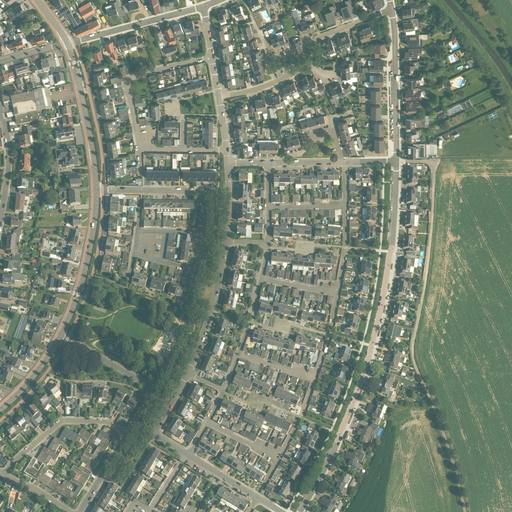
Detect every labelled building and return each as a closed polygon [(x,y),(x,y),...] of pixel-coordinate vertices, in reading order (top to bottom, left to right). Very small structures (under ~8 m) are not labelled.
[(58,9),(66,4),(63,0),(54,0),(53,1),(58,9)] [(87,22),(92,30),(101,25),(97,18),(93,21),(90,16),(89,17),(88,15),(95,11),(95,10),(98,9),(92,0),(91,0),(90,1),(83,5),(84,6),(79,9),(87,22)] [(119,7),(122,5),(119,0),(116,0),(116,1),(110,3),(112,8),(109,9),(109,10),(106,11),(107,16),(110,14),(111,18),(118,15),(116,7),(119,6),(119,7)] [(133,0),(135,2),(129,4),(131,11),(140,9),(137,0),(133,0)] [(159,10),(156,0),(150,0),(150,1),(149,2),(152,12),(159,10)] [(262,8),(258,0),(250,0),(248,1),(253,12),(262,8)] [(346,5),(341,7),(345,18),(352,16),(350,10),(353,9),(350,0),(347,0),(345,1),(346,5)] [(374,7),(381,5),(379,0),(370,0),(366,1),(369,10),(374,8),(374,7)] [(403,17),(409,16),(409,18),(413,17),(416,9),(423,8),(423,3),(412,4),(412,9),(402,10),(403,17)] [(20,4),(13,9),(11,7),(5,12),(7,15),(11,12),(15,17),(24,10),(20,4)] [(237,7),(236,5),(231,7),(233,14),(236,13),(238,19),(243,17),(240,6),(237,7)] [(325,20),(327,20),(329,24),(336,21),(334,16),(337,15),(334,5),(329,7),(330,10),(325,12),(326,16),(324,17),(325,20)] [(225,20),(224,17),(227,16),(225,9),(219,11),(220,13),(217,14),(220,22),(225,20)] [(70,11),(65,14),(63,15),(65,18),(69,16),(75,27),(73,28),(74,29),(78,36),(79,35),(80,35),(81,34),(81,35),(83,33),(79,26),(74,17),(70,11)] [(88,32),(89,32),(92,30),(87,22),(82,24),(80,19),(78,15),(74,17),(79,26),(83,33),(84,34),(88,32)] [(298,16),(294,18),(298,30),(302,29),(303,33),(307,32),(310,32),(306,22),(300,24),(300,22),(298,16)] [(314,24),(317,23),(315,18),(308,20),(307,16),(304,17),(306,22),(310,32),(312,31),(312,30),(315,29),(314,24)] [(413,26),(419,26),(418,18),(411,18),(411,21),(404,22),(404,31),(413,30),(413,26)] [(198,40),(196,34),(200,33),(198,28),(195,29),(192,20),(186,22),(186,23),(183,24),(187,37),(191,36),(192,41),(198,40)] [(30,24),(32,27),(35,31),(39,42),(45,40),(43,33),(38,35),(37,34),(38,34),(38,33),(37,29),(39,29),(37,22),(30,24)] [(174,30),(172,31),(174,37),(183,33),(180,23),(173,26),(174,30)] [(242,33),(251,31),(250,25),(247,25),(247,23),(239,24),(240,27),(242,33)] [(215,30),(216,36),(225,34),(224,28),(225,28),(224,25),(218,26),(218,29),(215,30)] [(174,37),(172,31),(170,26),(164,29),(170,44),(176,41),(174,37)] [(23,33),(23,32),(16,34),(13,30),(11,27),(9,29),(13,34),(17,47),(24,45),(22,39),(26,38),(25,36),(23,33)] [(30,38),(32,44),(39,42),(35,31),(32,27),(28,29),(29,32),(32,31),(33,35),(34,35),(35,35),(35,36),(30,38)] [(364,35),(360,37),(362,43),(370,39),(369,36),(372,34),(370,27),(362,30),(364,35)] [(8,42),(11,49),(17,47),(13,34),(9,29),(7,30),(11,42),(8,42)] [(154,32),(158,43),(164,41),(160,30),(154,32)] [(244,42),(248,41),(251,40),(251,37),(253,37),(251,31),(242,33),(241,33),(242,39),(243,39),(244,42)] [(290,43),(288,40),(286,32),(282,33),(282,32),(276,34),(277,37),(280,45),(282,44),(282,43),(285,42),(286,45),(290,43)] [(228,34),(225,34),(216,36),(217,42),(220,41),(220,44),(229,43),(228,40),(228,34)] [(348,34),(342,36),(346,47),(352,45),(348,34)] [(407,45),(419,45),(419,34),(405,35),(405,42),(407,42),(407,45)] [(131,49),(130,47),(136,45),(137,47),(144,45),(141,37),(137,39),(136,35),(127,38),(129,42),(126,43),(128,50),(131,49)] [(339,45),(337,46),(339,52),(339,53),(347,50),(346,47),(342,36),(337,38),(339,45)] [(277,46),(280,45),(277,37),(271,39),(273,46),(277,45),(277,46)] [(301,43),(302,43),(300,37),(296,39),(297,41),(293,42),(292,40),(291,38),(288,40),(290,43),(291,46),(294,45),(296,52),(297,52),(299,51),(302,50),(301,46),(302,46),(301,43)] [(128,50),(126,43),(124,38),(117,40),(119,48),(120,48),(121,51),(120,52),(121,54),(125,53),(124,51),(128,50)] [(256,39),(251,40),(248,41),(250,47),(257,45),(256,39)] [(331,56),(329,53),(335,51),(336,53),(339,52),(337,46),(334,47),(331,40),(327,41),(328,43),(326,44),(328,49),(324,50),(327,58),(331,56)] [(118,58),(116,49),(114,49),(112,41),(106,43),(108,51),(110,50),(111,54),(112,53),(113,59),(118,58)] [(229,48),(229,45),(229,43),(220,44),(221,47),(218,47),(219,53),(230,52),(230,51),(229,48)] [(370,50),(370,57),(379,57),(379,52),(385,52),(385,43),(375,43),(375,50),(370,50)] [(172,54),(178,52),(175,45),(169,47),(172,54)] [(417,54),(422,54),(422,48),(408,49),(408,52),(405,52),(405,59),(417,58),(417,54)] [(107,65),(105,66),(104,61),(104,62),(100,50),(94,52),(95,56),(93,56),(96,64),(92,65),(94,71),(108,67),(107,65)] [(249,57),(250,59),(263,55),(262,53),(261,53),(260,50),(252,52),(250,53),(249,50),(243,51),(244,56),(246,57),(249,56),(249,57)] [(231,58),(230,52),(219,53),(220,59),(223,59),(223,62),(231,61),(230,58),(231,58)] [(249,59),(251,64),(263,61),(262,58),(264,58),(263,55),(250,59),(249,59)] [(54,59),(47,61),(50,72),(57,70),(58,75),(62,74),(60,68),(56,68),(55,62),(54,63),(54,59)] [(383,68),(383,60),(369,61),(368,61),(368,65),(370,65),(370,67),(362,68),(362,72),(370,72),(380,72),(380,68),(383,68)] [(43,72),(35,73),(32,74),(33,75),(35,82),(38,91),(44,90),(41,81),(40,79),(44,78),(43,73),(50,72),(47,61),(44,61),(44,62),(41,63),(42,66),(41,66),(43,72)] [(229,64),(231,64),(231,61),(223,62),(224,65),(221,65),(222,71),(230,70),(229,64)] [(253,69),(266,66),(265,63),(263,64),(263,61),(251,64),(252,69),(253,69)] [(416,72),(416,65),(419,65),(419,61),(410,61),(410,65),(405,65),(405,72),(416,72)] [(345,63),(346,66),(340,67),(341,73),(350,72),(350,66),(352,66),(352,63),(345,63)] [(31,83),(32,83),(35,82),(33,75),(30,76),(27,66),(21,68),(24,78),(25,81),(29,79),(31,83)] [(20,80),(24,78),(21,68),(15,70),(18,80),(15,80),(17,87),(21,86),(20,80)] [(233,75),(231,75),(230,70),(222,71),(223,77),(226,77),(226,79),(232,78),(234,78),(233,75)] [(6,72),(0,74),(0,79),(2,86),(9,83),(8,80),(14,79),(12,71),(6,73),(6,72)] [(93,74),(94,79),(106,77),(105,71),(101,72),(102,73),(93,74)] [(168,72),(164,73),(166,80),(173,78),(172,77),(171,71),(168,72)] [(264,74),(264,72),(257,73),(252,75),(254,80),(263,78),(262,75),(264,74)] [(419,77),(415,77),(415,74),(405,75),(405,79),(407,79),(407,85),(415,84),(415,85),(419,85),(420,84),(420,81),(419,81),(419,77)] [(55,75),(44,78),(40,79),(41,81),(53,79),(55,86),(65,84),(63,76),(55,77),(55,75)] [(202,80),(201,77),(200,75),(198,76),(200,81),(202,89),(208,87),(207,83),(208,83),(208,80),(206,80),(206,79),(202,80)] [(371,87),(375,87),(377,87),(377,83),(383,83),(383,75),(374,75),(374,76),(370,76),(370,81),(369,81),(369,87),(371,87)] [(311,87),(309,84),(308,80),(306,76),(303,77),(303,78),(300,79),(302,83),(299,85),(302,92),(305,90),(310,88),(311,87)] [(320,93),(326,91),(326,90),(323,84),(318,86),(313,77),(311,78),(311,79),(308,80),(309,84),(311,87),(313,92),(318,89),(320,93)] [(227,86),(228,88),(235,87),(234,84),(233,85),(232,78),(226,79),(223,80),(224,86),(227,86)] [(196,90),(194,83),(191,83),(190,80),(187,81),(190,92),(196,90)] [(187,81),(181,82),(182,86),(184,94),(190,92),(187,81)] [(202,89),(200,81),(194,83),(196,90),(202,89)] [(38,91),(35,82),(32,83),(34,89),(28,91),(29,93),(33,92),(38,91)] [(290,84),(290,83),(288,84),(293,96),(302,92),(299,85),(295,86),(294,82),(290,84)] [(175,88),(174,84),(168,86),(171,97),(177,95),(175,88)] [(284,100),(287,98),(288,99),(291,98),(290,97),(293,96),(288,84),(285,85),(285,86),(282,88),(284,92),(281,93),(284,100)] [(346,96),(340,84),(335,86),(340,98),(346,96)] [(171,97),(168,86),(162,88),(165,99),(171,97)] [(182,86),(175,88),(177,95),(184,94),(182,86)] [(330,89),(332,94),(329,95),(332,101),(335,100),(333,97),(335,96),(336,100),(340,98),(335,86),(330,89)] [(112,97),(116,96),(120,96),(118,87),(110,89),(112,97)] [(371,87),(371,95),(380,95),(380,89),(377,89),(377,87),(375,87),(371,87)] [(406,99),(426,98),(426,90),(418,90),(418,87),(408,88),(408,92),(406,92),(406,99)] [(97,90),(98,98),(107,96),(105,88),(97,90)] [(159,100),(165,99),(162,88),(153,90),(155,95),(157,94),(159,100)] [(44,90),(38,91),(33,92),(29,93),(23,95),(20,95),(15,96),(2,99),(3,103),(11,102),(13,112),(6,114),(7,118),(14,117),(16,124),(15,125),(15,123),(9,124),(10,127),(16,126),(29,124),(33,123),(42,121),(44,121),(42,111),(58,108),(57,103),(51,104),(48,89),(44,90)] [(271,107),(272,107),(272,108),(269,109),(270,115),(271,117),(271,118),(274,117),(273,111),(277,110),(276,106),(274,96),(274,94),(269,95),(271,107)] [(373,104),(375,104),(377,104),(377,102),(380,102),(380,95),(371,95),(371,102),(373,102),(373,104)] [(135,106),(142,106),(144,106),(145,106),(145,102),(144,102),(144,97),(134,100),(135,103),(135,106)] [(262,109),(262,112),(263,113),(267,113),(267,115),(268,115),(268,118),(271,117),(270,115),(269,109),(266,109),(267,108),(264,98),(260,99),(262,109)] [(101,110),(114,107),(113,100),(99,103),(101,110)] [(413,102),(406,102),(406,105),(407,105),(407,113),(416,112),(416,108),(421,108),(421,103),(413,103),(413,102)] [(236,113),(241,113),(244,113),(247,113),(247,109),(244,109),(244,106),(243,107),(243,104),(238,105),(239,107),(236,107),(237,111),(236,111),(236,113)] [(371,106),(371,112),(380,112),(380,106),(377,106),(377,104),(375,104),(373,104),(373,106),(371,106)] [(113,115),(115,114),(114,107),(101,110),(102,117),(109,116),(109,118),(114,117),(113,115)] [(70,109),(58,111),(59,118),(71,116),(70,109)] [(376,120),(378,120),(380,120),(380,118),(380,112),(371,112),(371,118),(376,118),(376,120)] [(241,113),(236,113),(232,114),(232,117),(233,117),(233,120),(234,120),(234,124),(246,123),(245,119),(244,113),(241,113)] [(414,127),(421,127),(421,122),(425,122),(425,115),(420,115),(414,115),(414,118),(406,119),(406,127),(414,126),(414,127)] [(306,121),(308,129),(314,127),(312,119),(311,116),(306,118),(306,121)] [(326,124),(324,116),(318,118),(320,126),(326,124)] [(61,120),(62,128),(73,126),(72,118),(61,120)] [(318,118),(312,119),(314,127),(320,126),(318,118)] [(104,123),(105,129),(117,127),(116,120),(104,123)] [(171,129),(171,120),(165,120),(165,125),(161,125),(161,132),(165,132),(165,133),(171,133),(171,129)] [(374,122),(374,128),(378,128),(384,128),(383,122),(380,122),(380,120),(378,120),(376,120),(376,122),(374,122)] [(300,122),(303,130),(308,129),(306,121),(300,122)] [(340,129),(348,127),(346,121),(338,123),(340,129)] [(235,131),(234,131),(234,134),(246,133),(247,133),(246,123),(234,124),(235,131)] [(117,127),(105,129),(106,136),(118,134),(117,127)] [(341,135),(350,133),(348,127),(340,129),(341,135)] [(384,128),(378,128),(374,128),(374,134),(376,134),(376,136),(380,136),(380,134),(384,134),(384,128)] [(55,130),(56,137),(62,136),(62,140),(75,138),(74,131),(67,132),(67,129),(61,130),(61,129),(55,130)] [(406,141),(420,140),(420,129),(412,130),(412,133),(406,133),(406,141)] [(29,138),(33,137),(33,133),(25,134),(26,138),(19,139),(20,148),(30,147),(29,138)] [(247,139),(246,133),(234,134),(234,137),(235,136),(236,144),(241,143),(247,143),(247,139)] [(291,135),(291,136),(294,147),(304,144),(302,138),(299,139),(297,133),(291,135)] [(351,138),(350,133),(341,135),(343,141),(345,141),(353,138),(351,138)] [(283,143),(285,149),(294,147),(291,136),(286,137),(287,140),(286,140),(287,142),(283,143)] [(374,144),(379,145),(384,145),(384,138),(380,138),(380,136),(376,136),(376,138),(374,138),(374,144)] [(354,144),(353,138),(345,141),(346,146),(354,144)] [(55,141),(48,143),(49,150),(56,149),(55,141)] [(108,142),(109,149),(117,148),(120,147),(119,141),(108,142)] [(257,145),(257,150),(257,152),(266,151),(266,143),(259,143),(259,145),(257,145)] [(413,144),(413,146),(407,146),(407,150),(409,150),(409,154),(408,154),(408,156),(409,156),(409,157),(418,157),(418,152),(424,152),(424,144),(425,144),(425,143),(413,144)] [(357,153),(354,144),(346,146),(348,152),(349,155),(357,153)] [(117,148),(109,149),(110,156),(118,155),(117,148)] [(65,151),(56,152),(55,155),(57,159),(59,161),(66,160),(66,162),(65,162),(64,163),(64,166),(65,167),(67,167),(67,168),(79,166),(78,159),(76,160),(75,155),(76,155),(77,154),(77,152),(76,151),(75,151),(75,149),(65,150),(65,151)] [(30,172),(30,162),(31,156),(22,156),(22,161),(20,161),(19,172),(30,172)] [(123,168),(122,161),(120,161),(110,162),(111,169),(123,168)] [(57,166),(55,167),(49,167),(51,178),(59,177),(57,166)] [(421,176),(421,171),(417,170),(417,168),(406,167),(406,172),(408,172),(408,176),(417,176),(421,176)] [(111,169),(112,176),(116,175),(116,177),(119,177),(119,175),(120,175),(121,176),(123,176),(123,175),(125,174),(125,172),(124,171),(124,168),(123,168),(111,169)] [(369,171),(362,171),(362,183),(369,183),(369,184),(372,184),(372,177),(369,177),(369,171)] [(239,181),(248,182),(248,184),(252,185),(252,174),(248,174),(239,174),(239,181)] [(81,178),(78,178),(78,175),(66,176),(67,182),(70,182),(71,186),(82,186),(81,178)] [(417,182),(417,176),(408,176),(408,180),(406,180),(406,186),(418,186),(418,182),(417,182)] [(36,187),(36,179),(26,179),(26,182),(18,182),(18,189),(26,190),(26,186),(31,187),(31,186),(36,187)] [(66,189),(59,190),(59,195),(62,194),(61,193),(64,193),(65,200),(69,199),(69,198),(80,197),(79,193),(70,193),(70,192),(66,192),(66,189)] [(404,197),(404,199),(415,199),(416,194),(417,194),(417,191),(410,190),(410,193),(407,193),(406,197),(404,197)] [(247,205),(252,205),(252,201),(250,201),(249,198),(249,194),(238,194),(238,201),(247,202),(247,205)] [(25,201),(25,198),(23,198),(17,197),(16,204),(27,205),(28,202),(25,201)] [(80,197),(69,198),(69,199),(70,206),(80,205),(80,197)] [(370,205),(377,205),(377,198),(367,198),(367,201),(366,201),(365,202),(364,203),(364,204),(363,205),(363,207),(370,207),(370,205)] [(419,199),(415,199),(404,199),(404,201),(406,201),(406,204),(409,205),(409,208),(417,208),(417,204),(418,205),(419,203),(419,199)] [(27,209),(27,208),(27,205),(16,204),(15,212),(19,212),(19,214),(21,214),(21,218),(28,218),(33,218),(33,214),(26,214),(27,209)] [(403,221),(414,222),(415,217),(416,217),(416,214),(409,213),(409,216),(406,216),(405,220),(403,219),(403,221)] [(67,225),(73,224),(73,227),(81,227),(81,220),(77,220),(77,218),(73,219),(73,220),(67,220),(67,225)] [(22,225),(19,225),(19,221),(12,220),(11,227),(18,228),(17,230),(22,230),(22,225)] [(109,227),(117,227),(122,228),(122,221),(118,220),(110,220),(109,227)] [(408,230),(415,231),(416,228),(414,227),(414,222),(403,221),(403,223),(405,223),(405,227),(408,227),(408,230)] [(375,235),(375,229),(368,228),(368,227),(363,226),(362,234),(365,235),(375,235)] [(246,238),(246,235),(246,228),(237,227),(237,235),(240,235),(240,238),(246,238)] [(65,229),(65,232),(68,233),(67,237),(68,237),(71,238),(79,239),(80,234),(72,232),(73,229),(65,229)] [(8,238),(7,244),(19,246),(20,236),(21,237),(22,230),(17,230),(15,230),(15,235),(11,235),(10,238),(8,238)] [(402,242),(401,244),(412,245),(413,240),(414,240),(415,237),(407,236),(407,239),(404,239),(404,242),(402,242)] [(107,239),(106,246),(115,248),(116,241),(107,239)] [(13,256),(12,261),(13,261),(20,262),(21,256),(18,255),(19,246),(7,244),(6,251),(8,251),(8,255),(13,256)] [(406,253),(415,254),(416,245),(412,245),(401,244),(401,246),(403,246),(403,250),(406,250),(406,253)] [(118,248),(115,248),(106,246),(105,253),(116,255),(118,248)] [(235,254),(233,261),(242,263),(245,252),(239,251),(238,255),(235,254)] [(75,256),(68,254),(67,254),(62,253),(61,256),(64,257),(64,259),(66,260),(74,262),(75,256)] [(269,258),(268,262),(271,262),(271,263),(277,264),(278,253),(275,253),(275,255),(272,255),(271,258),(269,258)] [(178,255),(177,262),(187,263),(188,257),(178,255)] [(411,268),(414,268),(415,260),(401,258),(400,263),(402,263),(402,267),(411,268)] [(116,262),(104,259),(103,266),(115,269),(116,262)] [(360,265),(359,269),(372,271),(372,265),(366,264),(366,260),(362,260),(362,263),(363,263),(362,266),(360,265)] [(242,263),(233,261),(232,268),(241,270),(242,263)] [(19,269),(19,266),(12,265),(5,264),(4,271),(12,272),(12,274),(16,275),(16,269),(19,269)] [(113,275),(115,269),(103,266),(101,273),(113,275)] [(411,277),(412,274),(410,274),(411,268),(402,267),(401,270),(399,270),(398,275),(411,277)] [(359,269),(358,277),(363,278),(363,277),(371,278),(372,271),(359,269)] [(119,277),(125,278),(127,271),(120,270),(119,277)] [(180,277),(186,279),(188,273),(181,271),(180,277)] [(135,273),(131,285),(138,286),(140,278),(142,275),(135,273)] [(11,281),(24,282),(24,276),(16,275),(12,274),(11,276),(8,275),(8,277),(3,277),(3,283),(11,284),(11,281)] [(238,282),(240,276),(231,274),(229,281),(238,282)] [(147,280),(140,278),(138,286),(145,288),(147,280)] [(150,289),(157,291),(160,280),(153,278),(152,281),(150,289)] [(58,279),(54,279),(53,289),(58,290),(66,291),(67,284),(62,284),(63,280),(58,279)] [(166,281),(160,280),(157,291),(163,293),(166,281)] [(362,281),(356,280),(357,280),(356,284),(360,285),(359,288),(358,288),(369,290),(370,283),(362,282),(362,281)] [(398,289),(407,291),(407,290),(410,290),(411,286),(408,286),(408,285),(404,285),(405,281),(398,280),(397,285),(399,285),(398,289)] [(238,282),(229,281),(228,287),(237,289),(238,282)] [(174,284),(174,285),(171,284),(168,294),(175,296),(178,285),(174,284)] [(247,284),(245,294),(252,295),(254,286),(247,284)] [(184,287),(178,285),(175,296),(182,298),(184,287)] [(0,299),(8,301),(12,301),(13,294),(12,294),(13,290),(4,288),(3,292),(1,291),(0,298),(0,299)] [(369,290),(358,288),(359,288),(359,291),(358,291),(358,294),(367,296),(369,290)] [(395,297),(405,299),(407,291),(398,289),(398,293),(396,292),(395,297)] [(303,299),(312,301),(313,294),(305,292),(303,299)] [(234,302),(235,295),(226,293),(225,300),(234,302)] [(58,309),(60,302),(53,300),(54,297),(47,295),(44,305),(58,309)] [(355,306),(365,308),(366,302),(356,299),(355,306)] [(237,303),(234,302),(225,300),(223,307),(235,309),(237,303)] [(261,305),(259,313),(265,315),(267,306),(268,302),(260,300),(259,304),(261,305)] [(271,316),(272,312),(274,304),(268,302),(267,306),(265,315),(271,316)] [(395,308),(394,312),(402,313),(404,308),(406,309),(407,304),(399,303),(399,304),(394,302),(393,307),(395,308)] [(281,303),(280,306),(278,314),(284,316),(287,304),(281,303)] [(272,312),(278,314),(280,306),(274,304),(272,312)] [(293,306),(287,304),(284,316),(290,317),(293,306)] [(351,313),(354,313),(363,315),(365,308),(355,306),(352,305),(351,313)] [(301,308),(293,306),(290,317),(296,319),(298,312),(300,313),(301,308)] [(300,321),(307,323),(309,314),(310,311),(301,308),(300,313),(302,313),(300,321)] [(41,313),(41,311),(32,309),(31,313),(30,313),(29,317),(52,323),(53,316),(41,313)] [(325,316),(321,315),(319,323),(325,325),(327,317),(329,312),(326,311),(325,316)] [(397,321),(398,318),(401,319),(402,316),(406,317),(406,314),(402,313),(394,312),(393,315),(391,315),(390,319),(397,321)] [(315,313),(314,316),(313,322),(319,323),(321,315),(315,313)] [(29,319),(23,316),(15,338),(20,340),(29,319)] [(360,320),(350,317),(349,323),(358,326),(360,320)] [(34,324),(33,327),(44,331),(47,332),(48,329),(46,328),(47,324),(38,321),(37,325),(34,324)] [(226,332),(229,325),(220,322),(218,329),(226,332)] [(344,333),(350,334),(351,331),(356,332),(358,326),(349,323),(347,328),(345,328),(344,333)] [(401,329),(389,326),(388,326),(386,339),(390,340),(391,340),(394,341),(395,337),(399,338),(401,329)] [(33,327),(31,334),(45,339),(46,335),(43,334),(44,331),(33,327)] [(226,332),(218,329),(216,335),(224,338),(226,332)] [(257,344),(261,331),(258,330),(258,333),(255,332),(253,340),(253,343),(257,344)] [(263,331),(261,331),(257,344),(262,346),(262,345),(263,345),(265,337),(265,335),(262,334),(263,331)] [(44,342),(45,339),(31,334),(30,337),(33,338),(32,342),(41,345),(42,341),(44,342)] [(295,345),(295,346),(300,347),(303,337),(301,336),(300,339),(297,338),(295,345)] [(309,353),(313,340),(311,339),(310,341),(308,341),(305,349),(305,348),(304,352),(309,353)] [(212,347),(219,350),(221,343),(214,340),(212,347)] [(315,340),(313,340),(309,353),(315,355),(316,350),(320,352),(323,345),(315,343),(315,340)] [(288,343),(285,342),(282,353),(287,355),(291,341),(288,341),(288,343)] [(23,347),(24,347),(25,347),(22,357),(31,360),(33,356),(32,355),(33,353),(34,353),(35,350),(31,349),(33,346),(24,343),(23,347)] [(209,353),(216,356),(219,350),(212,347),(209,353)] [(334,348),(333,349),(329,348),(328,351),(334,353),(340,355),(349,357),(351,351),(342,348),(341,350),(335,348),(334,348)] [(8,359),(7,361),(13,363),(11,367),(19,370),(22,363),(14,360),(15,357),(5,353),(3,357),(8,359)] [(403,364),(405,359),(401,358),(401,355),(394,353),(393,357),(386,355),(385,359),(402,364),(403,364)] [(338,361),(347,364),(349,357),(340,355),(338,361)] [(215,369),(218,363),(207,358),(204,365),(215,369)] [(402,364),(385,359),(384,363),(391,365),(390,369),(397,371),(397,369),(400,370),(402,364)] [(201,371),(212,376),(215,369),(204,365),(201,371)] [(337,373),(346,376),(348,370),(339,367),(337,373)] [(10,384),(13,377),(12,376),(13,373),(3,368),(1,372),(5,373),(2,380),(10,384)] [(243,375),(238,373),(233,384),(239,387),(244,376),(243,376),(243,375)] [(335,379),(344,382),(346,376),(337,373),(335,379)] [(390,389),(393,381),(394,377),(388,375),(387,379),(385,382),(378,380),(377,384),(390,389)] [(249,378),(244,376),(239,387),(244,389),(249,378)] [(249,378),(244,389),(250,392),(251,388),(255,380),(249,378)] [(257,391),(260,383),(255,380),(251,388),(257,391)] [(264,381),(263,384),(260,383),(257,391),(262,393),(266,385),(267,382),(264,381)] [(333,384),(330,390),(340,394),(342,388),(333,384)] [(390,389),(377,384),(376,388),(383,390),(381,394),(388,396),(387,397),(394,399),(396,394),(396,391),(391,389),(390,389)] [(52,395),(50,397),(59,407),(61,405),(54,397),(60,392),(54,385),(48,390),(52,395)] [(198,396),(201,390),(193,385),(190,392),(198,396)] [(271,388),(266,385),(262,393),(268,396),(271,388)] [(274,392),(276,393),(274,397),(280,399),(283,391),(284,389),(277,385),(274,392)] [(67,387),(66,399),(80,400),(80,390),(76,390),(76,387),(67,387)] [(80,400),(91,400),(91,387),(83,387),(83,391),(80,390),(80,400)] [(99,393),(99,400),(102,400),(102,403),(108,403),(109,399),(106,399),(107,393),(104,393),(104,389),(97,389),(97,393),(99,393)] [(290,391),(285,389),(284,389),(283,391),(280,399),(285,402),(290,391)] [(337,400),(340,394),(330,390),(328,397),(337,400)] [(119,412),(124,404),(122,403),(126,395),(120,391),(115,398),(112,404),(118,408),(117,411),(119,412)] [(296,394),(290,391),(285,402),(291,404),(296,394)] [(297,391),(296,394),(291,404),(296,407),(301,396),(302,393),(297,391)] [(198,396),(190,392),(187,398),(198,404),(201,398),(198,396)] [(204,399),(207,401),(213,404),(216,398),(207,393),(204,399)] [(50,403),(56,409),(59,407),(50,397),(47,399),(43,395),(37,400),(40,403),(38,404),(45,411),(48,406),(50,403)] [(132,412),(134,410),(138,402),(132,398),(127,406),(124,404),(119,412),(122,414),(126,408),(132,412)] [(220,411),(222,412),(226,414),(230,404),(224,401),(223,404),(221,407),(220,411)] [(189,413),(192,407),(184,402),(181,409),(189,413)] [(324,408),(333,411),(336,405),(326,402),(324,408)] [(236,407),(230,404),(226,414),(232,417),(236,407)] [(369,405),(368,408),(382,414),(385,406),(378,404),(376,407),(369,405)] [(38,412),(34,407),(31,409),(30,409),(27,412),(29,415),(27,417),(37,429),(40,426),(34,420),(41,414),(39,411),(38,412)] [(242,409),(236,407),(232,417),(238,419),(239,417),(242,409)] [(333,411),(324,408),(321,414),(330,418),(333,411)] [(380,421),(379,421),(382,414),(368,408),(367,412),(373,415),(372,419),(373,419),(372,422),(378,425),(380,421)] [(189,413),(181,409),(177,415),(189,421),(192,415),(189,413)] [(247,411),(244,419),(250,422),(253,414),(247,411)] [(253,414),(250,422),(256,424),(259,417),(253,414)] [(267,415),(265,419),(266,420),(263,426),(268,429),(269,428),(273,418),(267,415)] [(28,426),(23,420),(21,417),(15,422),(17,424),(15,426),(16,427),(21,433),(26,430),(25,429),(28,426)] [(259,417),(256,424),(255,426),(258,428),(259,426),(262,427),(263,426),(266,420),(265,419),(259,417)] [(273,418),(269,428),(275,431),(279,420),(273,418)] [(175,419),(171,425),(178,430),(180,427),(184,430),(186,426),(175,419)] [(279,420),(275,431),(281,433),(285,423),(279,420)] [(291,426),(285,423),(281,433),(287,436),(291,426)] [(179,439),(183,433),(178,430),(171,425),(167,431),(179,439)] [(12,442),(21,433),(16,427),(13,429),(11,426),(6,430),(11,436),(8,438),(12,442)] [(358,429),(356,432),(373,439),(376,432),(366,427),(364,432),(358,429)] [(74,443),(77,437),(78,436),(71,431),(70,432),(68,431),(69,430),(66,428),(58,440),(63,443),(65,438),(71,442),(71,441),(74,443)] [(77,446),(81,439),(87,443),(88,442),(91,443),(94,437),(82,430),(78,436),(77,437),(74,443),(73,444),(74,444),(77,446)] [(308,441),(315,444),(318,439),(316,438),(318,434),(313,432),(308,441)] [(359,442),(369,446),(373,439),(356,432),(355,435),(361,438),(359,442)] [(104,438),(99,435),(97,439),(101,442),(98,448),(104,452),(105,453),(108,448),(107,447),(108,446),(109,446),(111,443),(110,442),(112,439),(113,439),(106,434),(104,438)] [(188,436),(185,441),(189,443),(190,444),(193,439),(188,436)] [(70,447),(63,443),(58,440),(55,438),(53,441),(54,442),(53,443),(52,443),(49,448),(50,448),(48,451),(54,454),(56,452),(60,447),(67,451),(70,447)] [(204,451),(209,444),(203,440),(199,447),(204,451)] [(308,449),(312,451),(315,444),(308,441),(306,445),(304,444),(302,448),(307,451),(308,449)] [(209,444),(204,451),(210,454),(214,447),(209,444)] [(216,445),(214,447),(210,454),(215,458),(220,451),(217,449),(218,446),(216,445)] [(59,457),(54,454),(48,451),(44,448),(42,451),(43,452),(42,454),(41,453),(38,458),(39,458),(37,461),(43,464),(45,466),(47,467),(52,459),(56,461),(59,457)] [(86,452),(83,455),(98,464),(101,459),(100,458),(104,452),(98,448),(93,456),(86,452)] [(300,457),(307,461),(310,455),(299,449),(298,452),(301,454),(300,457)] [(346,455),(358,461),(362,454),(362,455),(364,451),(360,449),(358,453),(355,451),(353,455),(347,452),(346,455)] [(153,450),(150,456),(157,460),(160,454),(156,452),(153,450)] [(226,451),(220,461),(226,464),(232,455),(226,451)] [(80,467),(79,469),(89,476),(93,470),(94,471),(98,464),(83,455),(81,459),(81,460),(80,462),(87,466),(85,469),(80,467)] [(237,458),(232,455),(226,464),(231,468),(237,458)] [(362,467),(357,465),(358,461),(346,455),(344,459),(350,462),(348,466),(360,471),(362,467)] [(150,456),(146,461),(156,466),(156,467),(159,461),(157,460),(150,456)] [(293,461),(304,467),(307,461),(300,457),(298,460),(294,458),(293,461)] [(243,461),(237,458),(231,468),(237,471),(243,461)] [(38,471),(33,468),(37,461),(33,459),(24,473),(30,477),(31,476),(37,480),(44,469),(45,466),(43,464),(38,471)] [(143,466),(150,470),(152,472),(156,466),(146,461),(143,466)] [(248,465),(243,461),(237,471),(242,475),(243,473),(248,465)] [(248,465),(243,473),(249,476),(253,469),(255,467),(249,463),(248,465)] [(71,482),(78,487),(82,489),(87,482),(86,481),(87,480),(88,480),(90,477),(89,476),(79,469),(74,466),(71,470),(79,475),(75,481),(72,479),(71,482)] [(152,472),(150,470),(143,466),(140,472),(143,474),(142,474),(150,478),(153,473),(152,472)] [(166,466),(163,471),(169,474),(172,469),(166,466)] [(291,473),(298,477),(302,471),(294,467),(294,468),(292,467),(289,471),(291,473)] [(47,471),(44,469),(37,480),(36,481),(40,483),(40,482),(42,483),(41,484),(46,487),(47,486),(49,488),(53,482),(51,480),(53,476),(47,473),(48,471),(47,471)] [(259,473),(253,469),(249,476),(254,480),(259,473)] [(260,483),(262,480),(264,481),(266,477),(259,473),(254,480),(260,483)] [(288,479),(295,483),(298,477),(291,473),(288,479)] [(280,477),(274,474),(271,481),(275,483),(277,479),(278,480),(280,477)] [(336,476),(334,479),(347,485),(352,488),(356,481),(344,475),(341,479),(336,476)] [(137,477),(133,483),(142,488),(146,482),(140,478),(140,479),(137,477)] [(194,478),(190,483),(197,488),(201,482),(194,478)] [(152,482),(155,484),(160,488),(162,485),(153,479),(152,482)] [(347,485),(334,479),(332,482),(338,485),(336,489),(339,490),(337,493),(344,497),(347,492),(346,490),(344,489),(347,485)] [(56,483),(53,482),(49,488),(52,489),(51,490),(56,493),(57,492),(58,493),(58,494),(61,496),(62,495),(69,484),(66,482),(65,481),(62,486),(56,483)] [(284,482),(280,488),(289,493),(292,487),(284,482)] [(133,483),(130,488),(137,492),(139,493),(142,488),(133,483)] [(190,483),(187,489),(194,493),(197,488),(190,483)] [(70,484),(69,484),(62,495),(68,499),(67,500),(73,504),(82,489),(78,487),(74,494),(69,490),(71,486),(70,484)] [(107,490),(115,495),(119,489),(111,484),(107,490)] [(269,485),(267,488),(265,491),(271,494),(274,488),(269,485)] [(275,493),(286,499),(289,493),(280,488),(279,487),(275,493)] [(139,493),(137,492),(130,488),(126,493),(129,495),(130,496),(133,497),(133,498),(137,500),(140,494),(139,493)] [(187,489),(183,494),(191,499),(194,493),(187,489)] [(220,502),(226,493),(221,489),(219,492),(215,498),(220,502)] [(104,495),(112,500),(115,495),(107,490),(104,495)] [(227,503),(232,496),(226,493),(220,502),(226,505),(227,503)] [(183,494),(180,500),(187,504),(191,499),(183,494)] [(104,495),(100,501),(108,506),(112,500),(104,495)] [(227,503),(233,506),(237,499),(232,496),(227,503)] [(31,498),(27,505),(31,507),(36,500),(31,498)] [(323,499),(322,501),(336,510),(337,510),(341,504),(331,498),(329,502),(323,499)] [(242,502),(237,499),(233,506),(238,509),(242,502)] [(184,510),(187,504),(180,500),(177,505),(184,510)] [(100,501),(97,506),(105,511),(108,506),(100,501)] [(334,511),(336,510),(322,501),(320,504),(325,508),(323,511),(322,511),(321,511),(334,511)] [(244,511),(246,509),(248,506),(242,502),(238,509),(236,511),(239,511),(240,511),(242,511),(244,511)]
